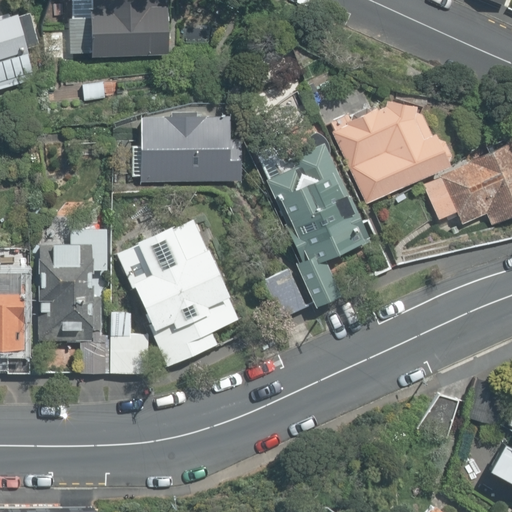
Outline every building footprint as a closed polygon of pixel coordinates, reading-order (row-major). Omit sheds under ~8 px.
[(171,0),(90,0),(90,52),(175,52),(171,0)] [(0,85),(37,74),(29,46),(38,43),(27,7),(3,12),(1,6),(0,6),(0,85)] [(449,162),(411,91),(334,124),(369,200),(449,162)] [(226,111),(135,113),(138,184),(240,181),(239,136),(227,137),(226,111)] [(370,238),(323,136),(287,153),(291,162),(262,176),(298,255),(292,261),(313,306),(342,293),(326,259),(370,238)] [(511,138),(511,136),(422,181),(440,217),(454,210),(461,224),(484,212),(492,228),(511,217),(511,138)] [(240,319),(193,216),(114,253),(169,365),(221,342),(217,328),(240,319)] [(100,240),(35,239),(37,338),(80,339),(98,340),(98,331),(100,240)] [(304,305),(287,267),(259,280),(276,318),(304,305)] [(20,272),(0,271),(0,344),(6,344),(21,345),(21,334),(20,272)] [(98,340),(80,339),(80,370),(107,370),(107,330),(98,331),(98,340)] [(107,330),(107,370),(146,371),(147,331),(107,330)] [(21,345),(6,344),(6,371),(27,371),(28,334),(21,334),(21,345)] [(511,411),(511,388),(479,380),(469,415),(508,425),(511,411)] [(511,438),(488,478),(511,492),(511,438)] [(447,511),(431,500),(422,511),(447,511)]
